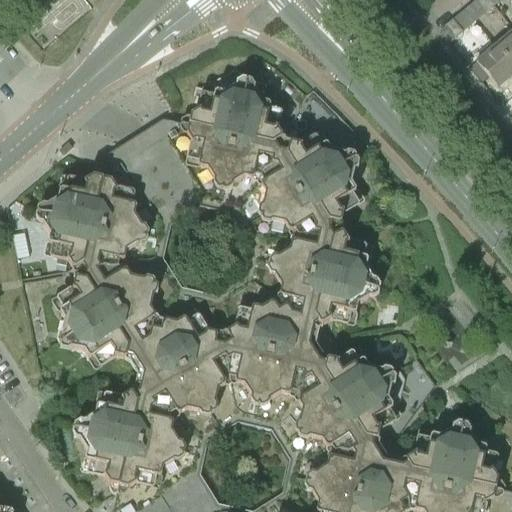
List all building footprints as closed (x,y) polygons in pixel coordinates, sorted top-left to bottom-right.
[(485,13),(493,7),(486,0),(476,0),(475,1),(485,13)] [(461,33),(451,21),(444,27),(454,39),(461,33)] [(511,32),(494,47),(511,68),(511,32)] [(511,76),(511,68),(494,47),(475,64),(497,90),(511,76)] [(254,178),(261,179),(267,175),(269,166),(277,154),(273,146),(280,142),(281,139),(276,131),(279,118),(278,115),(268,113),(269,109),(267,106),(260,104),(253,94),(236,90),(225,96),(216,94),(213,96),(213,100),(204,98),(201,99),(198,114),(189,120),(188,127),(186,138),(191,146),(188,161),(189,163),(198,165),(198,169),(199,172),(207,173),(214,184),(232,188),(243,182),(250,183),(253,181),(254,178)] [(186,138),(188,127),(161,121),(134,138),(106,155),(101,183),(111,185),(116,193),(131,196),(132,198),(130,207),(135,208),(136,210),(134,219),(141,230),(136,248),(125,255),(123,262),(121,264),(117,263),(115,270),(119,275),(123,274),(126,274),(131,281),(142,284),(152,299),(149,312),(153,319),(152,321),(147,324),(152,332),(160,334),(162,327),(166,325),(174,327),(181,323),(185,323),(187,326),(195,322),(198,323),(205,334),(214,336),(217,340),(215,347),(223,348),(229,344),(225,338),(226,334),(234,330),(237,315),(239,314),(249,316),(249,312),(252,310),(261,312),(271,306),(277,315),(285,310),(287,300),(281,299),(278,295),(280,289),(273,279),(278,261),(288,254),(291,246),(293,245),(297,246),(299,238),(295,233),(291,235),(288,234),(284,228),(271,225),(261,210),(264,197),(260,190),(260,187),(264,185),(261,179),(254,178),(253,181),(250,183),(243,182),(232,188),(214,184),(207,173),(199,172),(198,169),(198,165),(189,163),(188,161),(191,146),(186,138)] [(286,155),(277,154),(269,166),(267,175),(261,179),(264,185),(260,187),(260,190),(264,197),(261,210),(271,225),(284,228),(288,234),(291,235),(295,233),(299,238),(305,234),(313,236),(328,233),(330,225),(338,227),(340,226),(342,216),(355,208),(356,206),(351,198),(354,195),(355,193),(351,186),(353,173),(343,158),(331,155),(326,148),(324,147),(320,149),(315,141),(313,141),(300,148),(290,146),(288,147),(286,155)] [(81,267),(85,275),(100,272),(107,268),(115,270),(117,263),(121,264),(123,262),(125,255),(136,248),(141,230),(134,219),(136,210),(135,208),(130,207),(132,198),(131,196),(116,193),(111,185),(101,183),(93,181),(85,185),(70,182),(68,183),(66,192),(62,192),(59,194),(58,201),(46,208),(42,226),(49,238),(47,245),(49,247),(53,248),(51,258),(52,260),(67,263),(72,271),(75,271),(81,267)] [(287,300),(285,310),(290,318),(298,319),(312,328),(318,325),(319,327),(321,327),(330,322),(345,326),(346,325),(348,316),(352,316),(354,315),(357,307),(367,300),(371,282),(365,271),(367,263),(366,261),(362,260),(364,251),(362,248),(347,245),(342,237),(340,236),(332,241),(328,233),(313,236),(305,234),(299,238),(297,246),(293,245),(291,246),(288,254),(278,261),(273,279),(280,289),(278,295),(281,299),(287,300)] [(126,358),(132,359),(142,345),(150,341),(152,332),(147,324),(152,321),(153,319),(149,312),(152,299),(142,284),(131,281),(126,274),(123,274),(119,275),(115,270),(107,268),(100,272),(85,275),(83,283),(76,281),(74,282),(72,292),(59,299),(58,302),(63,310),(59,313),(59,315),(63,322),(60,334),(70,350),(82,353),(87,360),(90,361),(93,359),(99,366),(101,367),(114,359),(123,361),(126,360),(126,358)] [(229,344),(223,348),(225,364),(230,371),(228,379),(234,380),(234,384),(235,387),(244,389),(250,400),(268,403),(280,397),(287,398),(290,396),(291,392),(298,394),(307,388),(309,379),(319,364),(308,348),(312,328),(298,319),(290,318),(285,310),(277,315),(271,306),(261,312),(252,310),(249,312),(249,316),(239,314),(237,315),(234,330),(226,334),(225,338),(229,344)] [(143,376),(138,395),(153,406),(158,415),(168,417),(174,413),(176,416),(178,417),(186,413),(198,416),(214,406),(217,393),(224,389),(224,386),(222,383),(228,379),(230,371),(225,364),(223,348),(215,347),(217,340),(214,336),(205,334),(198,323),(195,322),(187,326),(185,323),(181,323),(174,327),(166,325),(162,327),(160,334),(152,332),(150,341),(142,345),(132,359),(143,376)] [(325,365),(319,364),(309,379),(307,388),(298,394),(302,399),(297,402),(297,405),(301,412),(298,425),(308,440),(321,444),(325,451),(327,451),(333,448),(336,454),(346,456),(354,451),(371,448),(373,442),(375,442),(377,441),(379,432),(391,424),(392,422),(387,414),(390,412),(391,408),(387,402),(390,389),(380,374),(367,371),(363,364),(360,363),(356,365),(351,357),(349,357),(337,364),(327,362),(325,363),(325,365)] [(126,491),(116,489),(110,511),(315,511),(317,506),(310,494),(314,476),(325,470),(327,461),(330,460),(334,461),(336,454),(333,448),(327,451),(325,451),(321,444),(308,440),(298,425),(301,412),(297,405),(297,402),(302,399),(298,394),(291,392),(290,396),(287,398),(280,397),(268,403),(250,400),(244,389),(235,387),(234,384),(234,380),(228,379),(222,383),(224,386),(224,389),(217,393),(214,406),(198,416),(186,413),(178,417),(176,416),(174,413),(168,417),(167,423),(170,425),(172,427),(170,434),(177,446),(172,464),(162,470),(160,478),(157,480),(154,479),(151,489),(149,490),(135,486),(126,491)] [(167,423),(168,417),(158,415),(153,406),(138,395),(133,398),(132,396),(129,396),(121,401),(107,398),(104,400),(102,408),(99,408),(96,409),(94,417),(83,424),(78,442),(85,453),(83,461),(85,463),(89,464),(87,473),(89,475),(103,479),(108,487),(116,489),(126,491),(135,486),(149,490),(151,489),(154,479),(157,480),(160,478),(162,470),(172,464),(177,446),(170,434),(172,427),(170,425),(167,423)] [(406,466),(401,469),(403,485),(408,493),(406,502),(414,504),(413,511),(412,511),(482,511),(484,506),(493,501),(495,490),(497,482),(491,474),(495,459),(493,458),(484,455),(485,451),(483,449),(476,447),(469,436),(451,432),(440,439),(431,437),(430,438),(428,443),(419,441),(417,442),(414,456),(406,461),(405,464),(406,466)] [(401,511),(399,506),(406,502),(408,493),(403,485),(401,469),(382,464),(371,448),(354,451),(346,456),(336,454),(334,461),(330,460),(327,461),(325,470),(314,476),(310,494),(317,506),(315,511),(401,511)] [(511,511),(511,493),(495,490),(493,501),(484,506),(482,511),(412,511),(413,511),(414,504),(406,502),(399,506),(401,511),(511,511)]
